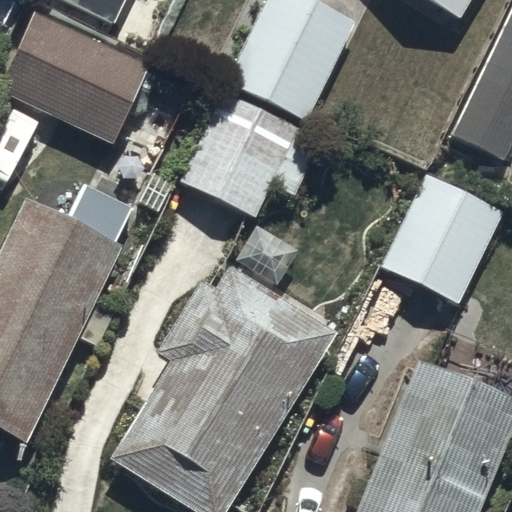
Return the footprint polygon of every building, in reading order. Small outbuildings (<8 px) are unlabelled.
[(118,0),(60,0),(106,24),(118,0)] [(308,0),(257,0),(217,79),(300,120),(350,20),(308,0)] [(421,0),(463,24),(477,0),(421,0)] [(511,0),(506,0),(443,132),(498,159),(511,128),(511,0)] [(0,64),(0,93),(105,144),(142,67),(25,11),(0,64)] [(215,91),(172,181),(272,230),(315,140),(215,91)] [(371,264),(451,305),(499,212),(419,171),(371,264)] [(0,433),(17,442),(115,247),(109,244),(127,209),(76,183),(59,217),(16,195),(0,227),(0,433)] [(102,455),(193,511),(218,511),(336,324),(225,254),(205,285),(196,279),(151,349),(164,357),(102,455)] [(350,511),(470,511),(511,408),(511,400),(411,360),(350,511)]
